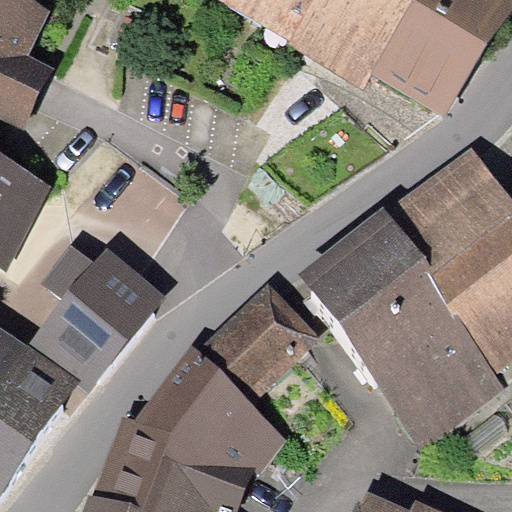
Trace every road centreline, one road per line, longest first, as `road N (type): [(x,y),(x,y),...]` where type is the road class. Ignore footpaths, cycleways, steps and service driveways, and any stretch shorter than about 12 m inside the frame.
road 1 (tertiary): [(34,511),(106,415),(171,350),(260,273),(453,140),(511,64)]
road 2 (residential): [(511,490),(374,481),(318,511)]
